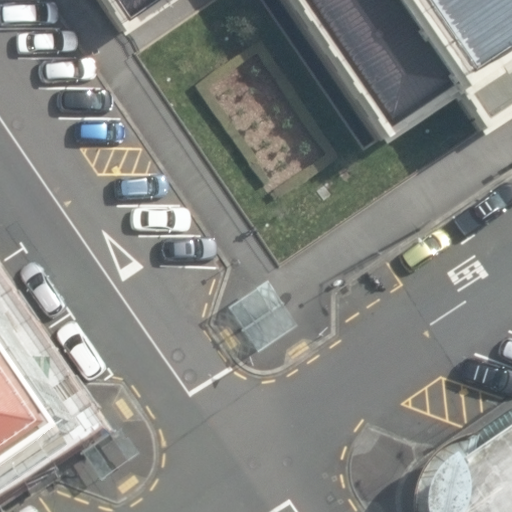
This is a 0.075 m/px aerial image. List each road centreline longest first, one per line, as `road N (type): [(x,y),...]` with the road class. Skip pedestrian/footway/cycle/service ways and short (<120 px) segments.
road 1 (residential): [(0,119),(184,389),(245,455)]
road 2 (residential): [(245,455),(511,283)]
